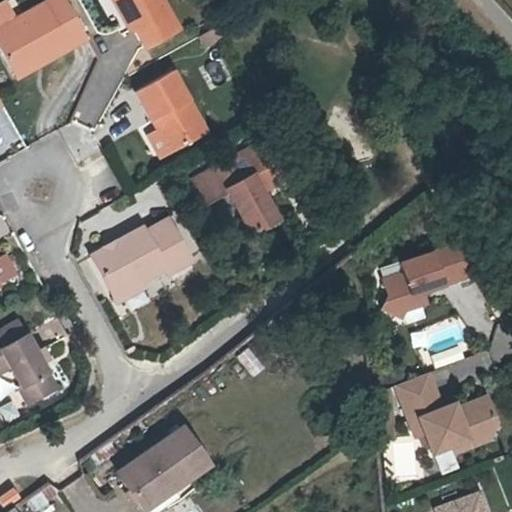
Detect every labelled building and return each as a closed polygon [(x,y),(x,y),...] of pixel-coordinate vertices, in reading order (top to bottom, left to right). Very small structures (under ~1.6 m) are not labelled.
[(57,0),(0,31),(0,50),(12,73),(63,45),(65,52),(87,41),(63,0),(57,0)] [(122,20),(131,37),(136,35),(144,51),(178,32),(160,0),(117,0),(126,18),(122,20)] [(5,2),(0,4),(0,27),(15,19),(5,2)] [(15,79),(65,52),(63,45),(12,73),(15,79)] [(136,94),(152,124),(157,122),(175,154),(205,137),(172,76),(136,94)] [(272,148),(259,157),(275,181),(288,173),(272,148)] [(194,182),(207,204),(225,193),(253,235),(279,220),(261,192),(276,183),(275,181),(259,157),(254,149),(194,182)] [(115,299),(143,284),(163,273),(167,279),(191,265),(169,226),(150,236),(146,230),(94,259),(115,299)] [(454,263),(467,259),(459,241),(397,260),(400,270),(380,276),(384,291),(378,297),(402,318),(408,312),(423,307),(420,296),(463,282),(454,263)] [(475,279),(467,259),(454,263),(463,282),(475,279)] [(147,291),(143,284),(115,299),(120,305),(147,291)] [(21,379),(16,383),(28,401),(54,385),(37,357),(32,348),(13,318),(0,325),(0,366),(11,360),(21,379)] [(40,342),(32,348),(37,357),(46,351),(40,342)] [(261,366),(249,350),(239,357),(252,374),(261,366)] [(0,375),(8,388),(12,386),(16,383),(21,379),(11,360),(0,366),(0,375)] [(395,367),(374,370),(376,386),(398,383),(395,367)] [(430,374),(398,387),(419,437),(422,437),(428,434),(432,443),(436,454),(456,447),(484,435),(487,443),(494,440),(500,423),(489,397),(447,415),(430,374)] [(23,404),(28,401),(16,383),(12,386),(23,404)] [(382,423),(382,438),(393,438),(393,423),(382,423)] [(205,462),(182,427),(118,470),(147,511),(150,511),(182,491),(176,482),(205,462)] [(484,435),(456,447),(459,454),(487,443),(484,435)] [(441,473),(457,467),(451,449),(434,456),(441,473)] [(47,480),(24,499),(34,511),(40,511),(60,497),(47,480)] [(0,504),(4,510),(13,504),(22,498),(14,486),(0,496),(0,504)] [(475,511),(485,511),(479,493),(469,497),(475,511)] [(475,511),(469,497),(432,511),(475,511)]
